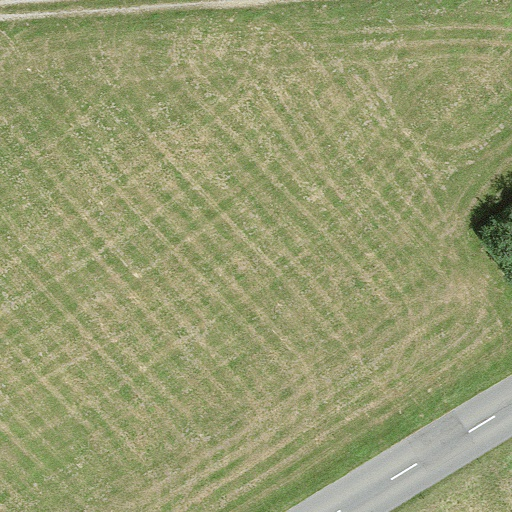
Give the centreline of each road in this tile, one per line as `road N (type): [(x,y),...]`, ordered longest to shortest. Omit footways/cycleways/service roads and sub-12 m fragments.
road 1 (tertiary): [(511,406),(337,511)]
road 2 (track): [(0,11),(148,0)]
